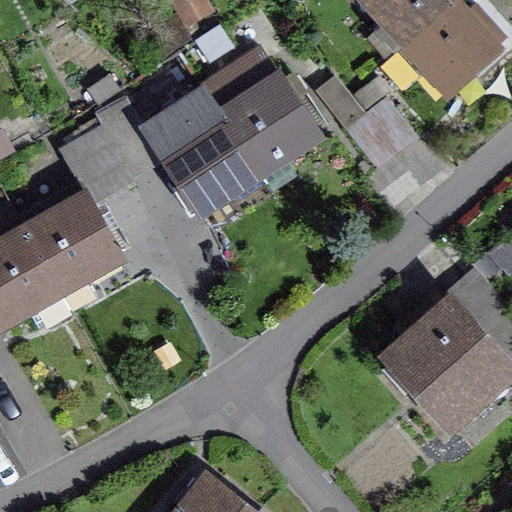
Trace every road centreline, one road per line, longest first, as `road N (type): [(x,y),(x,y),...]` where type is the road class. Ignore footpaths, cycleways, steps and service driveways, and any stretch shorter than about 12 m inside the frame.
road 1 (residential): [(231,389),(511,144)]
road 2 (residential): [(0,508),(231,389)]
road 3 (residential): [(231,389),(339,511)]
